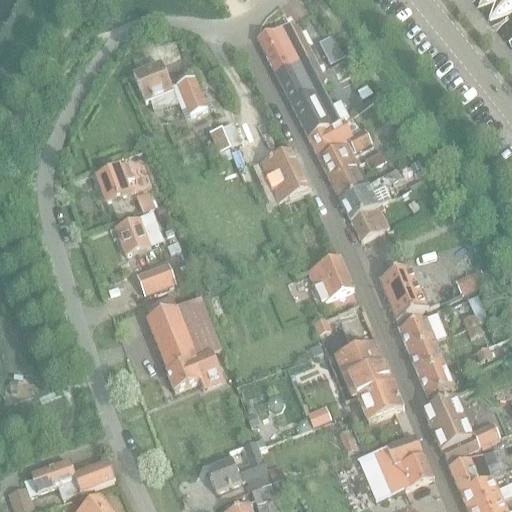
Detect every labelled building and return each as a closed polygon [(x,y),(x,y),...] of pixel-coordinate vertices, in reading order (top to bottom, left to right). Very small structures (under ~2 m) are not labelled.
[(274,34),(257,43),(275,77),(291,108),(317,95),(323,92),(290,27),(274,35),(274,34)] [(343,61),(333,47),(322,52),(330,68),(343,61)] [(195,82),(173,92),(163,67),(135,79),(147,107),(152,105),(154,114),(180,109),(183,115),(188,113),(192,121),(209,114),(195,82)] [(317,95),(291,108),(300,125),(308,141),(334,128),(343,123),(349,121),(340,104),(331,109),(323,92),(317,95)] [(317,157),(352,140),(343,123),(334,128),(308,141),(317,157)] [(210,137),(218,158),(231,152),(223,132),(210,137)] [(330,183),(358,169),(352,158),(372,148),(364,134),(352,141),(352,140),(317,157),(330,183)] [(375,155),(393,149),(390,140),(372,146),(375,155)] [(260,169),(279,207),(308,193),(290,154),(260,169)] [(366,164),(370,172),(387,164),(383,156),(366,164)] [(133,190),(129,192),(127,186),(134,184),(128,168),(95,180),(106,207),(131,198),(131,197),(135,195),(133,190)] [(358,169),(330,183),(341,203),(368,189),(358,169)] [(392,203),(386,190),(387,191),(403,181),(397,172),(368,189),(341,203),(351,224),(392,203)] [(137,201),(143,216),(155,212),(149,196),(137,201)] [(379,210),(352,225),(362,245),(390,231),(379,210)] [(152,218),(115,232),(126,260),(163,246),(152,218)] [(309,274),(323,306),(355,293),(341,260),(309,274)] [(184,265),(170,270),(177,290),(192,285),(184,265)] [(175,288),(167,269),(138,281),(145,300),(175,288)] [(412,271),(379,284),(380,285),(397,325),(396,325),(397,326),(429,312),(429,311),(428,312),(411,272),(412,272),(412,271)] [(457,285),(463,299),(486,289),(480,275),(457,285)] [(197,364),(221,354),(201,302),(177,312),(172,299),(146,310),(151,322),(148,323),(168,376),(198,364),(197,364)] [(436,318),(400,334),(410,357),(436,346),(446,341),(436,318)] [(466,333),(478,328),(474,318),(462,324),(466,333)] [(314,328),(319,339),(330,335),(326,323),(314,328)] [(478,328),(466,333),(470,342),(482,337),(478,328)] [(359,400),(394,386),(385,363),(383,364),(375,345),(342,360),(335,363),(352,404),(359,400)] [(419,379),(445,368),(436,346),(410,357),(419,379)] [(475,356),(480,366),(493,359),(488,350),(475,356)] [(198,364),(168,376),(167,377),(174,396),(200,386),(203,394),(223,386),(213,358),(222,355),(221,354),(197,364),(198,364)] [(445,368),(419,379),(429,403),(455,391),(445,368)] [(394,386),(359,400),(370,426),(405,411),(394,386)] [(443,454),(473,442),(455,400),(425,414),(442,455),(443,454)] [(443,454),(448,466),(499,444),(493,430),(475,438),(476,441),(473,442),(443,454)] [(358,464),(376,506),(404,495),(435,482),(417,439),(358,464)] [(251,496),(272,488),(256,447),(243,452),(250,469),(236,474),(232,464),(207,473),(216,497),(247,485),(251,496)] [(486,457),(490,470),(507,464),(502,451),(486,457)] [(459,495),(491,482),(483,459),(449,472),(459,495)] [(108,466),(74,478),(70,465),(31,479),(32,483),(25,486),(27,492),(8,499),(12,511),(33,511),(29,500),(57,490),(62,503),(115,485),(108,466)] [(470,511),(500,499),(502,504),(511,499),(511,489),(511,488),(498,494),(493,482),(491,483),(491,482),(459,495),(466,511),(470,511)] [(281,511),(272,488),(251,496),(257,511),(281,511)] [(505,511),(502,504),(500,499),(470,511),(505,511)] [(86,511),(110,511),(102,501),(86,511)]
